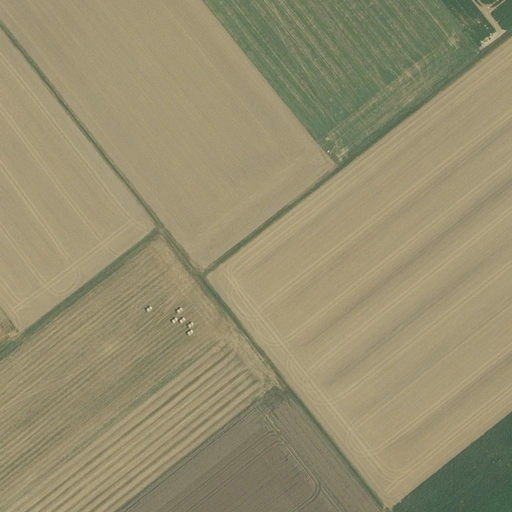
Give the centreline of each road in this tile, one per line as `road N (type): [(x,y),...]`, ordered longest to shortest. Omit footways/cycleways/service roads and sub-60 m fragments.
road 1 (track): [(386,511),(0,24)]
road 2 (track): [(511,35),(201,279)]
road 3 (track): [(163,230),(0,357)]
